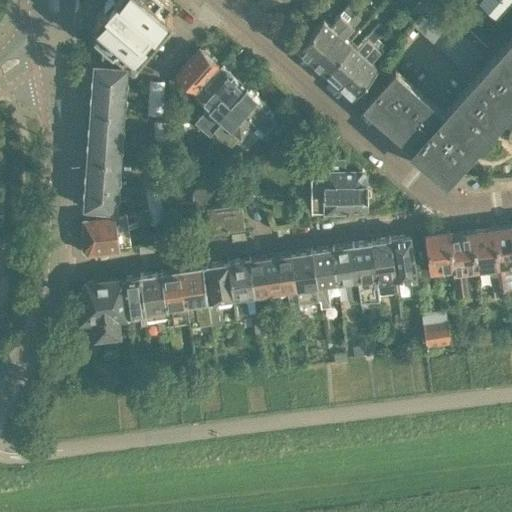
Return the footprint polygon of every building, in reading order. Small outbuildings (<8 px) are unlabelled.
[(109,0),(108,0),(93,17),(100,24),(93,32),(102,40),(101,61),(126,63),(129,63),(181,3),(176,0),(112,0),(111,1),(109,0)] [(339,11),(330,22),(323,16),(298,46),(311,58),(346,18),(347,19),(354,12),(360,5),(354,0),(349,0),(340,12),(339,11)] [(485,0),(486,0),(496,8),(503,0),(479,0),(483,3),(485,0)] [(413,22),(465,69),(482,49),(467,36),(452,23),(430,3),(413,22)] [(346,18),(311,58),(325,70),(350,40),(343,34),(359,16),(354,12),(347,19),(346,18)] [(462,12),(452,23),(467,36),(477,25),(462,12)] [(357,46),(350,40),(325,70),(338,81),(373,42),(373,41),(384,27),(378,21),(357,46)] [(511,34),(443,111),(395,69),(366,102),(386,120),(385,120),(393,128),(394,127),(413,144),(412,146),(445,175),(463,155),(464,156),(472,148),(471,146),(506,108),(507,109),(511,103),(511,34)] [(373,42),(338,81),(352,93),(378,64),(371,58),(380,47),(373,41),(373,42)] [(205,46),(200,47),(199,46),(176,72),(194,89),(218,62),(209,55),(209,50),(205,46)] [(94,61),(92,85),(125,88),(126,63),(101,61),(94,61)] [(213,130),(250,88),(240,79),(234,79),(231,76),(230,70),(222,63),(195,93),(204,101),(205,110),(195,121),(209,134),(213,129),(213,130)] [(148,103),(162,104),(164,80),(150,79),(148,103)] [(125,88),(92,85),(91,110),(123,112),(125,88)] [(265,101),(250,88),(213,130),(213,129),(209,134),(210,135),(214,130),(230,145),(239,135),(240,135),(250,123),(266,136),(282,117),(275,110),(269,110),(265,106),(265,101)] [(162,104),(148,103),(147,113),(161,114),(162,104)] [(123,112),(91,110),(89,132),(121,136),(123,112)] [(154,133),(168,134),(169,120),(155,119),(154,133)] [(121,136),(89,132),(87,157),(119,160),(121,136)] [(168,134),(154,133),(153,148),(167,148),(168,134)] [(119,160),(87,157),(86,181),(118,183),(119,160)] [(322,175),(310,175),(311,211),(362,209),(366,206),(365,172),(360,167),(342,168),(342,157),(324,157),(324,168),(322,168),(322,175)] [(206,173),(193,193),(205,200),(218,181),(206,173)] [(146,190),(160,188),(158,178),(144,180),(146,190)] [(118,183),(86,181),(84,206),(116,208),(118,183)] [(161,192),(160,188),(146,190),(148,200),(162,198),(161,192)] [(183,201),(176,202),(174,190),(161,192),(162,198),(165,216),(184,213),(183,201)] [(208,206),(203,219),(204,232),(245,226),(241,201),(240,201),(239,191),(227,193),(228,203),(208,206)] [(165,216),(162,198),(148,200),(151,224),(165,222),(165,216)] [(117,230),(122,229),(121,225),(116,226),(114,213),(83,217),(82,248),(87,252),(119,248),(117,230)] [(511,223),(494,226),(503,288),(511,286),(511,281),(509,263),(511,262),(511,223)] [(503,288),(494,226),(471,229),(477,268),(489,266),(491,275),(493,290),(503,288)] [(453,266),(450,232),(449,228),(425,231),(431,269),(453,266)] [(477,268),(471,229),(450,232),(453,266),(457,295),(467,293),(465,279),(464,269),(477,268)] [(396,276),(398,294),(408,292),(406,275),(410,274),(411,279),(416,278),(410,234),(390,236),(395,271),(396,276)] [(390,236),(371,239),(376,274),(379,294),(398,291),(396,276),(395,271),(390,236)] [(371,239),(352,242),(357,277),(360,300),(360,301),(379,298),(379,294),(376,274),(371,239)] [(357,277),(352,242),(332,245),(337,280),(346,279),(349,301),(360,300),(357,277)] [(332,245),(312,248),(318,291),(321,306),(330,305),(326,281),(337,280),(332,245)] [(312,248),(291,251),(296,286),(312,283),(313,292),(318,291),(312,248)] [(296,286),(291,251),(249,257),(257,313),(260,335),(269,334),(263,290),(288,287),(293,326),(301,325),(296,286)] [(249,257),(229,259),(234,298),(234,303),(236,316),(257,313),(249,257)] [(229,259),(203,263),(210,316),(211,323),(220,322),(217,305),(234,303),(234,298),(229,259)] [(210,316),(203,263),(181,266),(190,324),(199,322),(198,317),(210,316)] [(190,324),(181,266),(161,269),(166,304),(168,321),(169,326),(190,324)] [(166,304),(161,269),(140,272),(145,307),(146,316),(147,319),(157,318),(159,328),(169,326),(168,321),(166,304)] [(140,272),(123,275),(127,309),(140,308),(141,317),(146,316),(145,307),(140,272)] [(123,275),(102,278),(110,329),(118,328),(116,311),(127,309),(123,275)] [(110,329),(102,278),(86,280),(81,288),(81,316),(82,316),(83,330),(96,328),(97,331),(110,329)] [(426,344),(450,341),(445,307),(421,311),(426,344)] [(180,331),(170,332),(172,350),(182,349),(180,331)] [(362,344),(353,345),(354,357),(364,356),(362,344)] [(345,351),(334,353),(335,361),(346,360),(345,351)]
